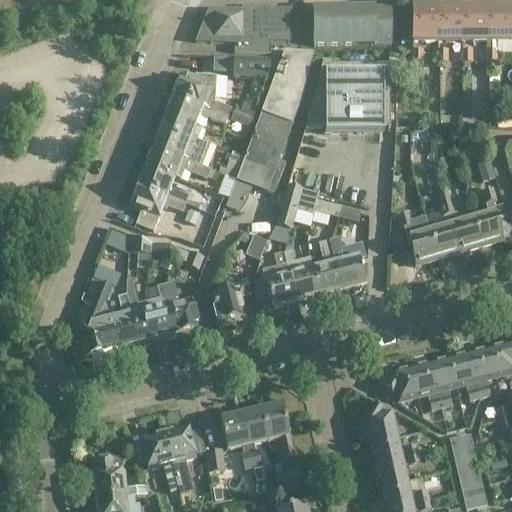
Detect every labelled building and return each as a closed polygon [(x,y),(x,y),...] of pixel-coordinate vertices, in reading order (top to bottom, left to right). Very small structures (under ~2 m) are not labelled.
[(271,44),(290,44),(290,11),(270,11),(270,7),(242,7),(242,11),(208,11),(195,44),(234,46),(234,55),(270,56),(271,44)] [(390,47),(390,11),(313,11),(313,47),(390,47)] [(437,11),(412,11),(412,43),(437,43),(437,11)] [(462,11),(437,11),(437,43),(449,43),(462,43),(462,11)] [(487,43),(487,11),(462,11),(462,43),(487,43)] [(487,43),(511,43),(511,11),(487,11),(487,43)] [(412,63),(423,63),(423,51),(412,50),(412,63)] [(438,63),(449,63),(449,50),(438,50),(438,63)] [(462,63),(473,63),(473,50),(462,50),(462,63)] [(487,63),(498,63),(498,50),(487,50),(487,63)] [(399,55),(388,54),(388,63),(399,63),(399,55)] [(245,157),(244,160),(241,169),(226,208),(239,213),(244,207),(251,187),(273,196),(285,165),(277,162),(296,112),(312,56),(284,55),(245,157)] [(267,82),(268,62),(231,61),(230,80),(267,82)] [(306,133),(306,131),(355,131),(355,67),(321,67),(304,133),(306,133)] [(389,133),(389,67),(355,67),(355,131),(388,131),(388,133),(389,133)] [(211,103),(212,101),(214,101),(215,78),(195,77),(193,82),(182,77),(174,97),(228,118),(231,111),(211,103)] [(225,126),(228,118),(174,97),(166,116),(195,127),(200,130),(205,118),(225,126)] [(239,114),(251,119),(256,107),(244,102),(239,114)] [(247,130),(251,119),(239,114),(235,112),(230,123),(247,130)] [(200,130),(195,127),(166,116),(153,149),(201,168),(209,147),(196,141),(200,130)] [(433,131),(396,132),(396,141),(410,141),(411,159),(434,158),(433,131)] [(511,164),(511,142),(509,143),(503,155),(507,166),(511,164)] [(146,168),(174,180),(180,182),(184,171),(206,180),(209,171),(201,168),(153,149),(146,168)] [(229,165),(241,169),(244,160),(233,156),(229,165)] [(477,167),(482,185),(494,181),(489,163),(477,167)] [(173,195),(169,193),(174,180),(146,168),(138,187),(185,206),(189,198),(174,192),(173,195)] [(153,233),(159,218),(165,204),(169,205),(168,209),(182,214),(185,206),(138,187),(130,207),(141,211),(135,226),(153,233)] [(288,188),(277,227),(291,231),(297,212),(302,192),(288,188)] [(481,249),(503,242),(492,204),(495,203),(492,191),(481,194),(485,206),(487,214),(472,218),(481,249)] [(302,192),(297,212),(307,214),(308,212),(314,213),(317,203),(318,196),(302,192)] [(447,192),(441,194),(459,255),(481,249),(472,218),(459,222),(457,215),(453,216),(447,192)] [(435,195),(444,227),(428,231),(437,262),(459,255),(441,194),(435,195)] [(317,203),(314,213),(330,218),(333,208),(317,203)] [(342,210),(339,220),(357,226),(360,216),(342,210)] [(198,216),(189,212),(184,223),(194,227),(198,216)] [(406,238),(414,268),(437,262),(428,231),(412,236),(410,228),(407,215),(396,219),(400,231),(403,230),(405,238),(406,238)] [(128,256),(129,239),(111,232),(105,247),(128,256)] [(239,242),(251,247),(254,239),(244,237),(239,242)] [(130,238),(129,254),(150,256),(150,246),(130,238)] [(254,239),(251,247),(247,256),(258,261),(266,244),(254,239)] [(340,254),(337,242),(329,244),(332,255),(340,254)] [(342,293),(335,265),(332,255),(329,244),(329,243),(320,245),(326,267),(312,270),(320,303),(332,300),(331,296),(342,293)] [(320,303),(312,270),(309,260),(294,264),(291,253),(283,255),(296,305),(307,302),(308,306),(320,303)] [(190,255),(186,267),(199,272),(204,260),(190,255)] [(296,305),(283,255),(274,257),(277,269),(263,272),(270,301),(266,302),(269,312),(296,305)] [(364,282),(358,259),(335,265),(342,293),(352,291),(353,294),(360,293),(364,282)] [(126,297),(139,349),(150,346),(150,343),(158,341),(148,301),(136,304),(129,279),(125,280),(125,293),(126,297)] [(247,282),(226,286),(227,291),(212,294),(215,307),(212,308),(216,324),(220,323),(223,327),(245,321),(244,318),(239,298),(250,295),(247,282)] [(86,328),(79,344),(82,356),(87,359),(118,351),(111,322),(106,302),(111,289),(101,285),(84,327),(86,328)] [(179,338),(189,336),(190,333),(199,330),(191,301),(176,305),(175,301),(177,300),(174,285),(166,287),(179,338)] [(166,287),(158,289),(160,298),(148,301),(158,341),(166,339),(169,341),(179,338),(166,287)] [(118,299),(122,315),(125,314),(126,318),(111,322),(118,351),(127,349),(129,351),(139,349),(126,297),(118,299)] [(511,369),(507,348),(487,352),(495,381),(506,378),(507,383),(508,383),(510,391),(511,390),(511,369)] [(490,399),(486,383),(495,381),(487,352),(468,357),(479,401),(490,399)] [(456,390),(465,388),(469,404),(479,401),(468,357),(449,362),(456,390)] [(451,408),(447,392),(456,390),(449,362),(430,367),(441,411),(451,408)] [(418,400),(427,398),(431,413),(441,411),(430,367),(411,371),(418,400)] [(418,400),(411,371),(391,376),(391,377),(381,393),(391,400),(392,398),(396,397),(398,405),(418,400)] [(511,398),(509,399),(511,409),(496,413),(499,423),(511,419),(511,398)] [(397,437),(391,414),(386,415),(385,411),(385,410),(375,403),(365,420),(364,420),(370,443),(397,437)] [(267,443),(282,439),(284,448),(281,448),(284,463),(294,461),(282,409),(261,414),(267,443)] [(267,443),(261,414),(241,418),(253,470),(261,468),(257,454),(254,454),(252,446),(267,443)] [(220,423),(226,452),(242,449),(244,457),(241,458),(244,472),(253,470),(241,418),(220,423)] [(501,433),(511,430),(511,419),(499,423),(501,433)] [(191,494),(184,463),(194,460),(187,431),(183,431),(181,430),(175,432),(173,434),(164,436),(178,493),(179,497),(191,494)] [(472,445),(469,435),(459,438),(462,448),(472,445)] [(148,472),(162,468),(169,495),(178,493),(164,436),(154,439),(151,438),(145,439),(144,441),(140,442),(148,472)] [(417,457),(415,448),(404,450),(405,452),(400,453),(397,437),(370,443),(375,467),(417,457)] [(462,448),(459,438),(449,440),(453,455),(463,453),(462,448)] [(475,460),(473,449),(472,445),(462,448),(463,453),(465,462),(475,460)] [(210,477),(225,474),(221,453),(206,456),(210,477)] [(466,468),(465,462),(463,453),(453,455),(456,470),(466,468)] [(407,484),(403,468),(408,467),(408,469),(419,466),(417,457),(375,467),(380,490),(407,484)] [(125,498),(121,463),(110,464),(110,462),(95,464),(96,477),(92,477),(92,481),(91,483),(92,490),(93,492),(94,501),(125,498)] [(262,476),(261,468),(253,470),(254,478),(255,482),(263,480),(262,476)] [(469,478),(466,468),(456,470),(459,480),(469,478)] [(299,487),(296,472),(275,477),(279,492),(299,487)] [(471,488),(469,478),(459,480),(461,491),(471,488)] [(389,511),(428,503),(426,494),(415,497),(415,498),(411,499),(407,484),(380,490),(385,511),(389,511)] [(484,496),(481,486),(471,488),(474,498),(484,496)] [(474,498),(471,488),(461,491),(464,501),(474,498)] [(214,502),(222,501),(220,489),(212,490),(214,502)] [(486,506),(484,496),(474,498),(476,508),(486,506)] [(126,511),(125,498),(94,501),(95,504),(93,506),(93,511),(126,511)] [(476,508),(474,498),(464,501),(466,511),(476,508)] [(429,511),(428,503),(389,511),(429,511)]
